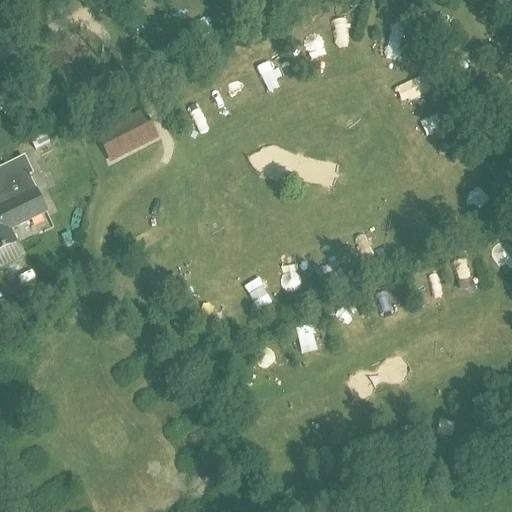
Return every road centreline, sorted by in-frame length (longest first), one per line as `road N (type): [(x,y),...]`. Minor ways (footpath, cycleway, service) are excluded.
road 1 (track): [(169,140),(214,145),(361,73),(418,187),(235,280),(181,181)]
road 2 (track): [(78,0),(152,99),(169,140),(161,159),(99,206),(99,242),(126,285),(76,350),(154,511)]
road 3 (track): [(511,289),(254,402),(259,432),(297,465)]
